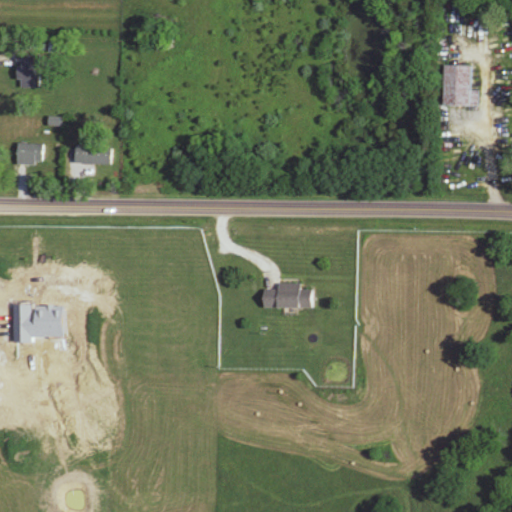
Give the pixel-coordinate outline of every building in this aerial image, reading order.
[(39,90),(39,56),(21,56),(21,90),(39,90)] [(474,92),(474,66),(447,66),(447,106),(478,107),(478,93),(474,92)] [(44,145),(19,145),(19,166),(44,166),(44,145)] [(113,148),(77,148),(77,165),(113,165),(113,148)] [(305,286),(267,286),(267,309),(317,309),(317,291),(305,291),(305,286)]
